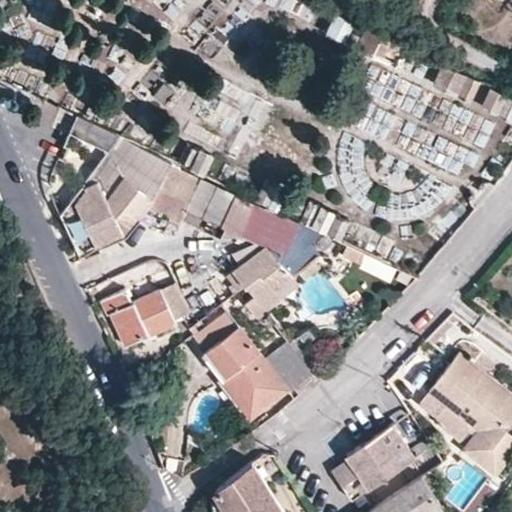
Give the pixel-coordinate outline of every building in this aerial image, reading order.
[(325,27),(345,31),(349,13),(329,9),(325,27)] [(392,60),(401,40),(365,24),(356,44),(392,60)] [(438,59),(430,80),(472,94),(479,73),(438,59)] [(170,69),(152,93),(166,103),(184,79),(170,69)] [(511,90),(486,80),(477,102),(508,114),(511,103),(511,90)] [(204,89),(182,128),(237,158),(267,104),(234,85),(225,101),(204,89)] [(108,148),(118,135),(90,122),(83,136),(108,148)] [(189,200),(201,176),(171,162),(172,160),(118,135),(108,148),(61,212),(79,251),(95,242),(97,245),(124,232),(137,215),(165,228),(170,217),(177,220),(181,222),(183,217),(189,200)] [(180,162),(206,169),(212,149),(186,141),(180,162)] [(299,222),(201,176),(189,200),(183,217),(199,225),(204,214),(211,217),(206,227),(221,234),(226,224),(286,251),(299,222)] [(171,235),(177,220),(170,217),(165,228),(164,232),(171,235)] [(315,258),(319,254),(310,242),(323,231),(300,220),(299,222),(286,251),(285,252),(278,258),(245,284),(254,295),(245,302),(257,317),(273,305),(266,297),(293,275),(299,271),(315,258)] [(361,264),(367,252),(348,243),(342,254),(361,264)] [(245,284),(278,258),(267,244),(227,274),(239,289),(245,284)] [(305,279),(321,266),(315,258),(299,271),(305,279)] [(273,305),(299,283),(293,275),(266,297),(273,305)] [(175,318),(191,311),(177,280),(132,300),(126,287),(102,299),(108,314),(112,312),(126,345),(177,322),(175,318)] [(207,348),(238,324),(227,309),(195,333),(207,348)] [(286,386),(264,357),(238,324),(207,348),(203,351),(222,375),(233,390),(240,385),(258,408),(286,386)] [(322,365),(299,335),(290,341),(288,339),(264,357),(286,386),(289,391),(322,365)] [(507,427),(511,421),(511,390),(460,349),(429,389),(430,390),(447,403),(437,415),(461,439),(469,429),(473,424),(479,428),(475,433),(464,448),(481,461),(507,427)] [(258,408),(240,385),(233,390),(222,375),(217,379),(246,417),(258,408)] [(447,403),(430,390),(420,403),(437,415),(447,403)] [(331,467),(351,495),(413,452),(389,418),(344,450),(347,454),(331,467)] [(475,433),(479,428),(473,424),(469,429),(475,433)] [(496,472),(511,450),(511,430),(507,427),(481,461),(496,472)] [(282,511),(250,457),(212,486),(226,511),(282,511)] [(425,466),(417,472),(428,487),(436,483),(425,466)] [(428,487),(417,472),(360,511),(428,511),(440,505),(428,487)] [(207,490),(211,510),(212,511),(226,511),(212,486),(207,490)]
